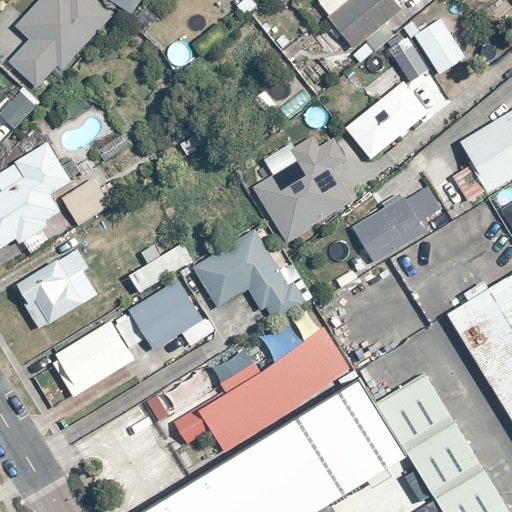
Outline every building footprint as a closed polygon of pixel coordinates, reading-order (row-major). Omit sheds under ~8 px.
[(38,0),(16,24),(31,38),(10,61),(37,88),(60,64),(64,68),(113,17),(95,0),(38,0)] [(140,0),(111,0),(133,13),(140,0)] [(403,10),(394,0),(348,0),(328,17),(355,50),(369,39),(376,48),(394,34),(386,24),(403,10)] [(467,57),(442,17),(414,34),(440,74),(467,57)] [(430,72),(414,46),(397,57),(412,83),(430,72)] [(399,79),(389,67),(363,88),(376,103),(346,128),(373,161),(432,112),(403,76),(399,79)] [(37,105),(21,91),(0,114),(0,115),(16,129),(37,105)] [(456,179),(462,189),(470,203),(489,192),(490,194),(511,180),(511,110),(462,141),(475,163),(453,175),(456,179)] [(297,158),(253,187),(288,242),(354,200),(342,181),(334,169),(348,160),(333,137),(319,145),(312,135),(295,146),(291,149),(297,158)] [(72,180),(48,142),(0,172),(0,185),(3,190),(0,192),(0,249),(18,238),(21,243),(64,215),(51,194),(72,180)] [(440,156),(421,168),(453,220),(472,209),(440,156)] [(118,199),(102,173),(62,197),(79,224),(118,199)] [(511,185),(488,199),(511,238),(511,185)] [(406,200),(404,196),(401,191),(383,201),(386,207),(353,226),(375,264),(427,233),(421,222),(443,209),(430,186),(406,200)] [(249,289),(261,307),(241,320),(249,331),(268,318),(272,324),(307,300),(259,228),(195,270),(220,307),(249,289)] [(195,260),(184,242),(160,256),(153,244),(141,251),(148,263),(130,274),(140,292),(195,260)] [(25,303),(28,307),(41,328),(98,293),(84,270),(88,267),(75,247),(18,283),(29,301),(25,303)] [(433,303),(511,432),(511,257),(511,255),(433,303)] [(114,323),(112,319),(54,355),(57,360),(53,362),(68,386),(75,397),(136,359),(130,349),(148,338),(155,349),(182,332),(191,345),(214,331),(180,278),(130,310),(131,312),(114,323)] [(327,328),(263,370),(255,359),(220,382),(208,364),(149,402),(162,422),(171,416),(188,444),(212,428),(228,452),(354,370),(327,328)] [(409,363),(355,395),(426,511),(481,511),(495,504),(409,363)] [(424,511),(389,454),(315,499),(323,511),(424,511)]
